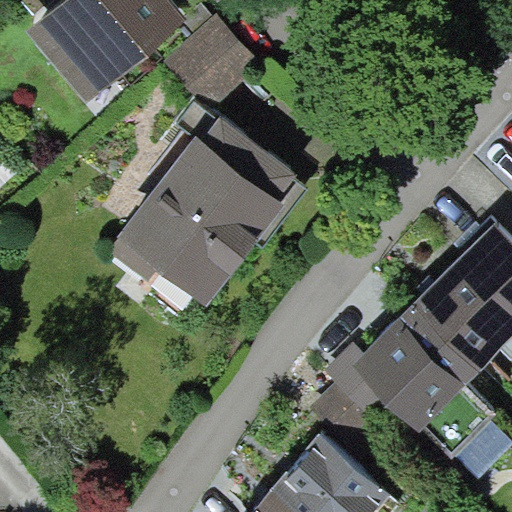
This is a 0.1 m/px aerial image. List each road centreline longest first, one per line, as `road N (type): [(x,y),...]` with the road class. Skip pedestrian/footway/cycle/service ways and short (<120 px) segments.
road 1 (residential): [(158,511),(414,170)]
road 2 (residential): [(414,170),(259,0)]
road 3 (residential): [(414,170),(511,60)]
